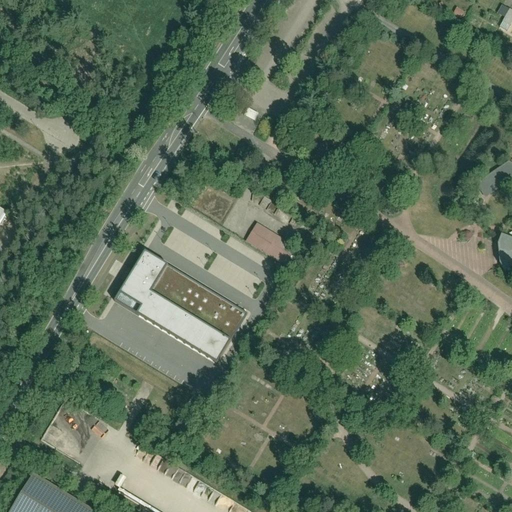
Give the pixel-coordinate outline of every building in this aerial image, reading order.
[(496,15),(502,18),(498,28),(506,32),(511,19),(511,11),(500,6),(496,15)] [(246,108),(242,116),(253,121),(256,113),(246,108)] [(507,181),(511,183),(511,223),(509,238),(490,232),(487,244),(493,267),(504,267),(511,260),(511,162),(508,160),(470,185),(481,198),(507,181)] [(276,261),(287,242),(253,222),(242,241),(276,261)] [(215,365),(245,316),(142,253),(112,302),(215,365)] [(93,511),(36,478),(15,511),(93,511)]
